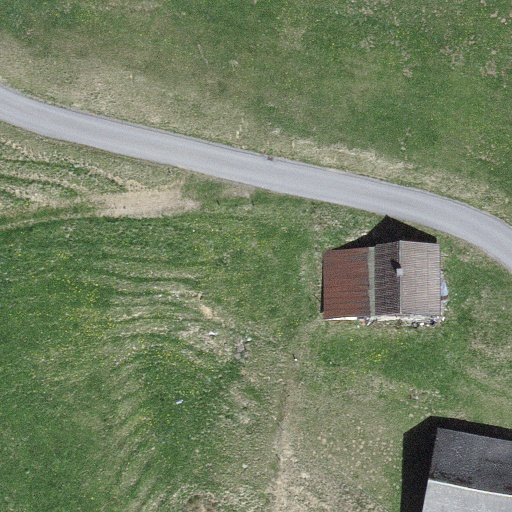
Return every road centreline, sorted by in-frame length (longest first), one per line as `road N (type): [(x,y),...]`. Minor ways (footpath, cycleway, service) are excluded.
road 1 (unclassified): [(511,250),(475,226),(414,204),(0,104)]
road 2 (track): [(244,167),(161,196),(0,226)]
